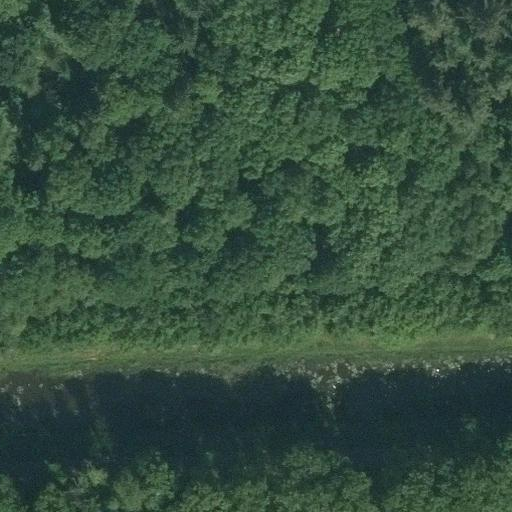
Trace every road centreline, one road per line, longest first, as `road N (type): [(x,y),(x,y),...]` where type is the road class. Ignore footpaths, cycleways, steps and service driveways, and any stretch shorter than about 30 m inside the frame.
road 1 (unclassified): [(511,455),(0,473)]
road 2 (unclassified): [(0,331),(511,314)]
